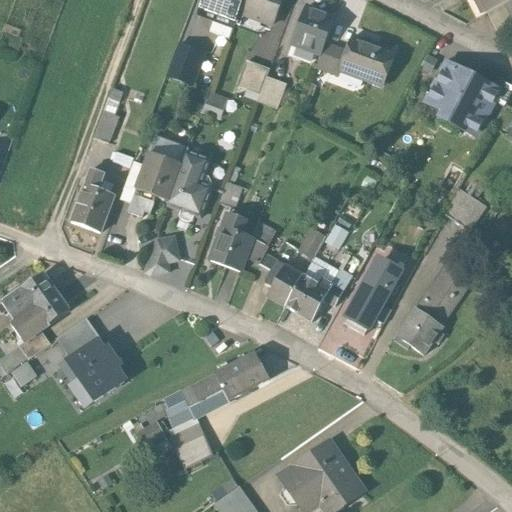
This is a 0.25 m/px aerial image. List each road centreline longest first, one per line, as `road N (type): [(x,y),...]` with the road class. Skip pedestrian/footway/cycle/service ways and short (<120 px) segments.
road 1 (residential): [(0,235),(183,301),(321,364),(381,400),(511,503)]
road 2 (track): [(141,0),(39,250)]
road 3 (residential): [(378,0),(511,69)]
